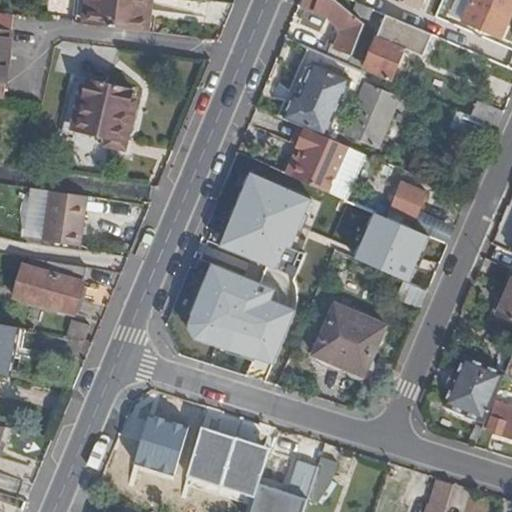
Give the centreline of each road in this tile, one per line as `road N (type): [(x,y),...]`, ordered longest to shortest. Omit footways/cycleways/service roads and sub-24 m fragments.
road 1 (residential): [(122,358),(266,0)]
road 2 (residential): [(511,144),(390,440)]
road 3 (residential): [(122,358),(390,440)]
road 4 (residential): [(55,511),(122,358)]
road 5 (residential): [(390,440),(511,480)]
